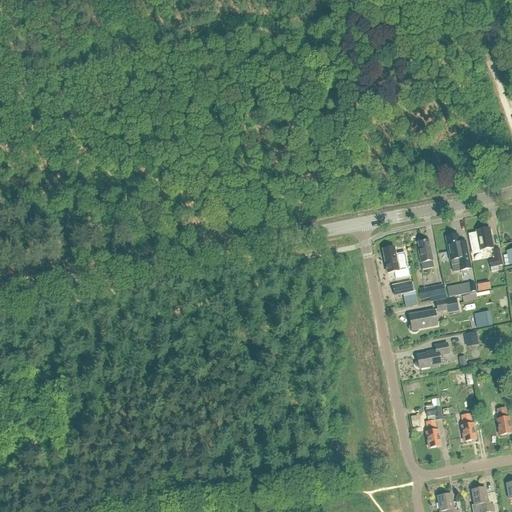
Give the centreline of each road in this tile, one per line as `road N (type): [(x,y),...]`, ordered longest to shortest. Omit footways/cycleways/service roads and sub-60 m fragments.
road 1 (tertiary): [(0,295),(360,224)]
road 2 (track): [(0,79),(39,79),(248,31),(299,38),(343,0)]
road 3 (residential): [(416,478),(360,224)]
road 4 (tertiary): [(360,224),(511,192)]
